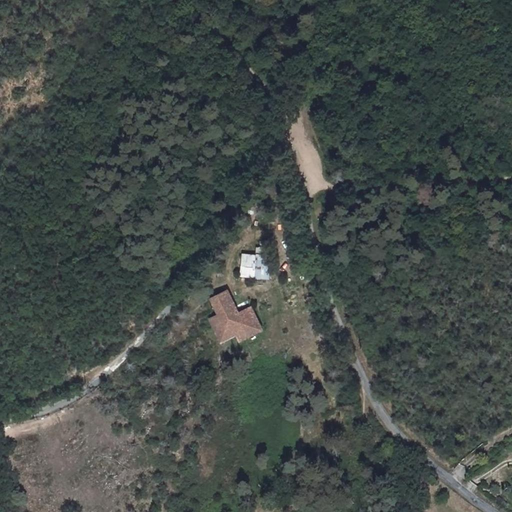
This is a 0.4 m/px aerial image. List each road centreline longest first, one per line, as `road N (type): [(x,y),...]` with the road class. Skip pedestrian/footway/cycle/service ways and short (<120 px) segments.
road 1 (track): [(0,423),(45,411),(86,387),(128,348),(205,254),(287,125)]
road 2 (unclassified): [(488,511),(397,438),(366,390),(307,221)]
road 3 (track): [(190,0),(287,125)]
